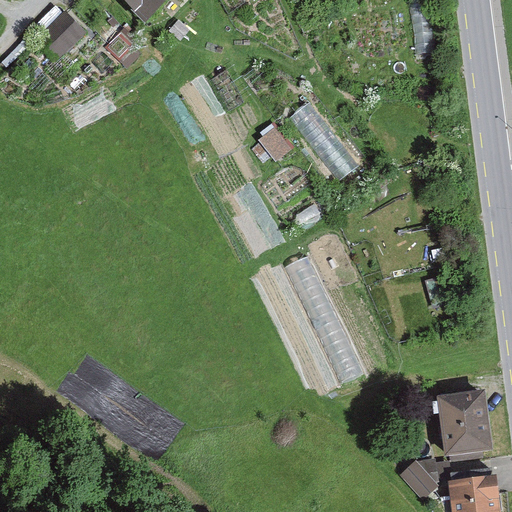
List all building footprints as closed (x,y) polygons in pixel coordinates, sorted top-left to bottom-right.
[(128,0),(146,18),(164,0),(128,0)] [(66,13),(32,45),(53,68),(88,36),(66,13)] [(310,93),(294,107),(312,128),(328,114),(310,93)] [(261,127),(281,151),(299,137),(279,113),(261,127)] [(494,446),(485,382),(437,389),(446,453),(494,446)] [(419,499),(439,488),(423,460),(403,471),(419,499)] [(497,511),(491,470),(451,476),(456,511),(497,511)]
